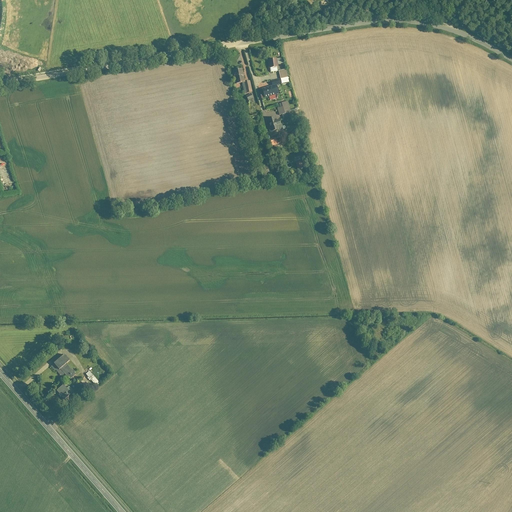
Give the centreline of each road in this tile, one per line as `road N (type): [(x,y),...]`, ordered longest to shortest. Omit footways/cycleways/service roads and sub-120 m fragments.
road 1 (unclassified): [(0,83),(388,21),(450,29),(511,59)]
road 2 (tertiary): [(0,373),(121,511)]
